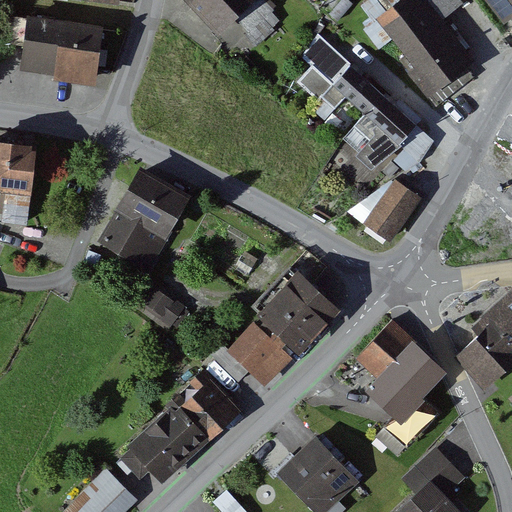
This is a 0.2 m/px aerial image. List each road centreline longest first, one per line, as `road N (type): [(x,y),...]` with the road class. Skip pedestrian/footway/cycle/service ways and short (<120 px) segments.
road 1 (residential): [(388,289),(205,173),(110,126)]
road 2 (residential): [(388,289),(168,511)]
road 3 (residential): [(400,274),(424,308),(502,476),(510,511)]
road 4 (residential): [(511,88),(400,274)]
road 5 (residential): [(110,126),(148,0)]
